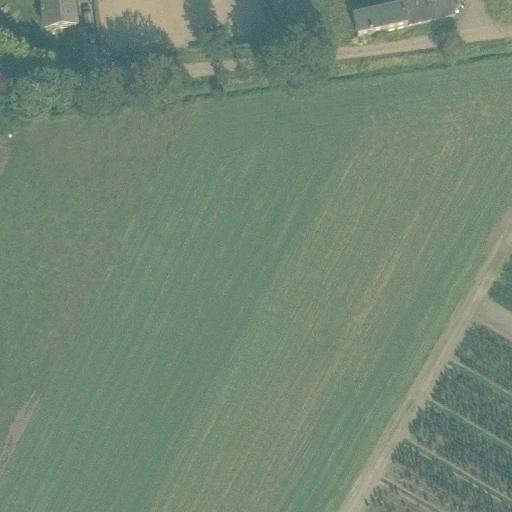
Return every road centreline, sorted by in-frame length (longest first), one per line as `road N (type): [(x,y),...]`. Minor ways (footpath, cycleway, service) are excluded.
road 1 (unclassified): [(0,69),(60,84),(511,28)]
road 2 (track): [(511,234),(350,511)]
